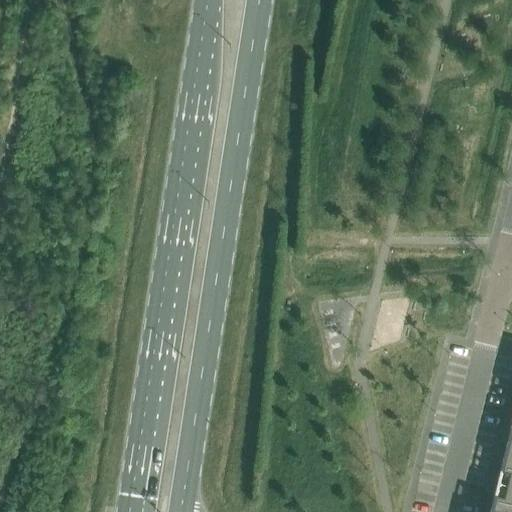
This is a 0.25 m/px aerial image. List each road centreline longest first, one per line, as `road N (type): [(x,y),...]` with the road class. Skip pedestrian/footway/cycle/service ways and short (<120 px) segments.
road 1 (primary): [(206,0),(128,511)]
road 2 (primary): [(182,511),(259,0)]
